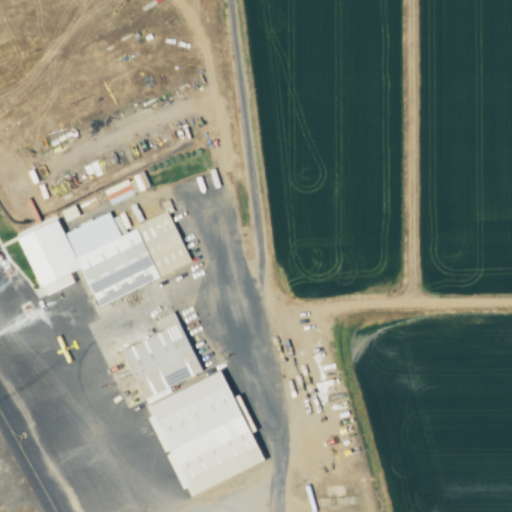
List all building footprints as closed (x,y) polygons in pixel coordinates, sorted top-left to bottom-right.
[(127,178),(103,189),(109,204),(150,186),(144,171),(127,179),(127,178)] [(60,210),(64,221),(77,215),(73,205),(60,210)] [(192,264),(170,211),(123,231),(117,216),(112,218),(110,213),(66,232),(97,305),(158,278),(192,264)] [(76,267),(53,218),(13,239),(37,286),(76,267)] [(122,350),(144,400),(204,374),(176,311),(157,320),(162,332),(122,350)] [(267,459),(222,369),(151,405),(196,495),(267,459)]
